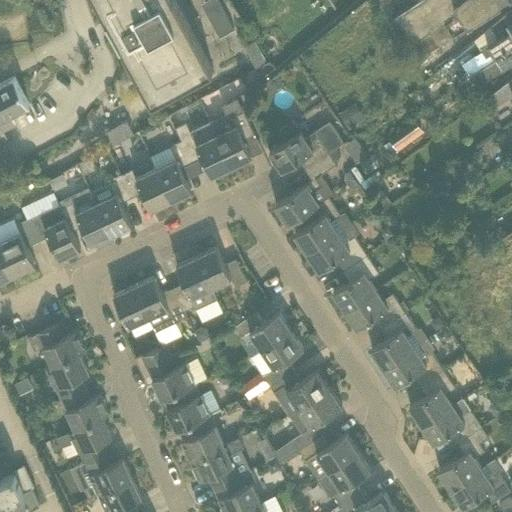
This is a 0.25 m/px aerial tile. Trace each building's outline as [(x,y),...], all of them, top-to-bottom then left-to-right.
[(97,0),(108,19),(153,102),(214,69),(175,0),(97,0)] [(418,0),(396,14),(404,27),(396,33),(407,51),(450,16),(459,11),(454,4),(460,0),(418,0)] [(500,3),(504,0),(460,0),(454,4),(459,11),(450,16),(407,51),(414,62),(501,5),(500,3)] [(511,8),(505,15),(492,24),(457,53),(469,71),(511,43),(511,8)] [(244,46),(250,56),(261,50),(255,40),(244,46)] [(511,43),(469,71),(472,76),(459,84),(464,91),(476,83),(478,85),(506,67),(505,64),(511,59),(511,43)] [(30,104),(15,75),(0,83),(0,142),(7,138),(3,130),(16,123),(11,114),(30,104)] [(274,90),(283,83),(278,77),(269,84),(274,90)] [(511,78),(510,80),(486,96),(494,108),(511,95),(511,78)] [(244,138),(255,132),(247,115),(238,98),(224,104),(227,112),(211,120),(224,147),(232,165),(252,155),(244,138)] [(356,101),(339,112),(350,128),(367,117),(356,101)] [(112,143),(134,131),(128,119),(106,130),(112,143)] [(270,150),(283,169),(299,158),(306,169),(330,153),(336,149),(335,148),(345,141),(330,120),(306,136),(301,129),(295,119),(280,129),(287,139),(270,150)] [(178,125),(183,140),(182,140),(192,162),(203,157),(211,174),(232,165),(224,147),(211,120),(191,130),(188,121),(178,125)] [(396,145),(399,149),(425,131),(416,120),(391,138),(392,139),(396,145)] [(357,135),(346,141),(357,160),(368,153),(357,135)] [(192,189),(182,167),(192,162),(182,140),(171,146),(177,159),(158,168),(172,198),(192,189)] [(330,153),(336,160),(341,157),(336,149),(330,153)] [(336,160),(330,153),(306,169),(313,178),(276,203),(289,222),(305,211),(304,211),(329,195),(333,193),(320,174),(337,162),(336,160)] [(143,191),(151,208),(172,198),(158,168),(138,178),(134,169),(123,174),(133,196),(143,191)] [(356,177),(351,169),(346,172),(345,178),(348,182),(356,177)] [(123,174),(111,179),(92,189),(97,202),(112,232),(132,223),(122,201),(133,196),(123,174)] [(357,187),(361,185),(356,177),(348,182),(351,186),(357,187)] [(83,225),(92,242),(112,232),(97,202),(92,189),(91,187),(71,197),(73,202),(62,208),(72,230),(73,230),(83,225)] [(392,200),(382,188),(375,194),(384,206),(392,200)] [(443,191),(434,197),(438,203),(447,197),(443,191)] [(305,211),(311,221),(295,232),(308,250),(338,230),(331,219),(341,213),(329,195),(304,211),(305,211)] [(446,209),(457,201),(453,196),(442,203),(446,209)] [(39,240),(49,235),(60,257),(81,247),(73,230),(72,230),(62,208),(60,204),(40,213),(39,213),(28,218),(39,240)] [(421,229),(433,222),(428,214),(416,221),(421,229)] [(28,218),(17,223),(0,230),(0,238),(16,272),(36,263),(28,245),(39,240),(28,218)] [(394,233),(388,224),(383,228),(382,234),(386,239),(394,233)] [(343,269),(367,252),(355,234),(345,240),(338,230),(308,250),(320,269),(336,259),(343,269)] [(402,243),(396,234),(388,240),(392,246),(396,247),(402,243)] [(0,279),(16,272),(0,238),(0,279)] [(231,277),(236,286),(247,280),(237,257),(225,263),(217,245),(197,255),(212,286),(213,285),(231,277)] [(346,308),(377,287),(370,277),(379,270),(367,252),(343,269),(349,279),(334,289),(346,308)] [(185,309),(196,304),(197,307),(218,298),(213,285),(212,286),(197,255),(177,264),(185,281),(174,286),(185,309)] [(155,274),(135,284),(149,315),(150,315),(156,330),(188,316),(185,309),(174,286),(163,291),(155,274)] [(114,293),(129,325),(149,315),(135,284),(114,293)] [(381,326),(406,310),(393,291),(384,298),(377,287),(346,308),(358,327),(375,316),(381,326)] [(263,348),(292,329),(279,310),(263,321),(257,310),(236,324),(243,335),(251,330),(263,347),(263,348)] [(384,365),(415,345),(408,334),(418,328),(406,310),(381,326),(388,336),(372,347),(384,365)] [(445,323),(439,314),(430,320),(436,329),(445,323)] [(35,349),(44,345),(53,363),(53,364),(81,351),(81,352),(86,349),(77,328),(67,333),(62,320),(29,335),(35,349)] [(210,335),(206,325),(196,330),(200,340),(210,335)] [(451,336),(446,328),(438,333),(441,339),(446,340),(451,336)] [(251,356),(263,374),(270,384),(295,368),(288,358),(304,347),(292,329),(263,348),(263,347),(251,356)] [(444,367),(432,349),(435,347),(429,336),(415,345),(384,365),(397,384),(413,373),(419,383),(444,367)] [(169,347),(167,342),(143,354),(148,365),(173,353),(169,347)] [(62,397),(86,386),(81,375),(90,371),(81,352),(81,351),(53,364),(53,363),(47,366),(62,397)] [(173,353),(148,365),(163,397),(165,396),(196,381),(186,361),(178,364),(173,353)] [(295,368),(270,384),(283,403),(293,396),(300,407),(330,386),(318,367),(302,378),(295,368)] [(456,385),(444,367),(419,383),(426,394),(410,404),(424,425),(455,404),(453,403),(446,392),(456,385)] [(20,393),(33,387),(28,376),(15,383),(20,393)] [(256,376),(242,385),(250,397),(264,388),(256,376)] [(210,413),(210,412),(221,407),(212,388),(201,393),(196,381),(165,396),(170,406),(168,407),(178,428),(187,424),(210,413)] [(62,397),(77,428),(104,415),(110,413),(100,392),(91,396),(86,386),(62,397)] [(302,431),(292,438),(275,449),(281,460),(300,449),(299,448),(324,432),(317,422),(343,405),(330,386),(300,407),(290,413),(297,424),(302,431)] [(470,407),(463,396),(453,403),(455,404),(424,425),(435,442),(451,431),(458,441),(482,425),(470,407)] [(192,459),(225,443),(210,413),(187,424),(192,434),(182,438),(192,459)] [(80,450),(85,461),(109,450),(104,439),(113,435),(104,415),(77,428),(71,430),(71,429),(57,435),(66,456),(80,450)] [(475,456),(485,449),(480,441),(489,435),(482,425),(458,441),(464,451),(439,468),(452,486),(482,466),(475,456)] [(299,448),(300,449),(318,477),(359,450),(346,432),(330,442),(324,432),(299,448)] [(225,443),(192,459),(201,479),(209,475),(214,485),(239,474),(252,468),(242,447),(244,446),(239,436),(225,443)] [(276,455),(273,449),(264,453),(267,459),(276,455)] [(109,450),(85,461),(96,482),(85,487),(90,496),(100,492),(133,476),(123,456),(114,460),(109,450)] [(330,495),(334,493),(340,504),(362,490),(355,479),(371,469),(359,450),(318,477),(330,495)] [(283,467),(277,456),(267,461),(270,469),(275,471),(283,467)] [(499,470),(489,476),(482,466),(452,486),(464,505),(480,494),(487,505),(511,489),(499,470)] [(226,511),(237,511),(261,501),(253,484),(258,482),(252,468),(239,474),(214,485),(226,511)] [(0,511),(5,511),(10,510),(10,511),(23,511),(40,504),(32,487),(24,491),(16,472),(15,473),(0,479),(0,511)] [(109,511),(136,511),(138,511),(133,501),(142,496),(133,476),(100,492),(109,511)] [(368,500),(362,490),(340,504),(346,511),(390,511),(397,508),(384,489),(368,500)] [(504,509),(511,503),(511,496),(510,494),(499,501),(504,509)] [(266,511),(261,501),(237,511),(266,511)]
